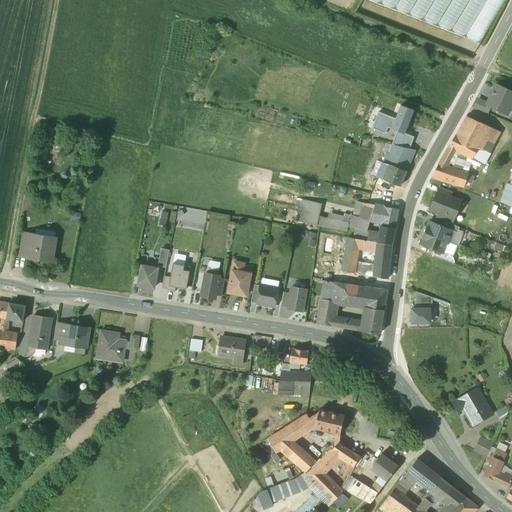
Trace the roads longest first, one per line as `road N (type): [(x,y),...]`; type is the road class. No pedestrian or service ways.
road 1 (tertiary): [(380,365),(304,332),(0,283)]
road 2 (residential): [(380,365),(409,207),(511,14)]
road 3 (track): [(4,284),(58,0)]
road 4 (track): [(511,78),(305,0)]
road 5 (tertiary): [(503,511),(460,470),(413,398),(380,365)]
